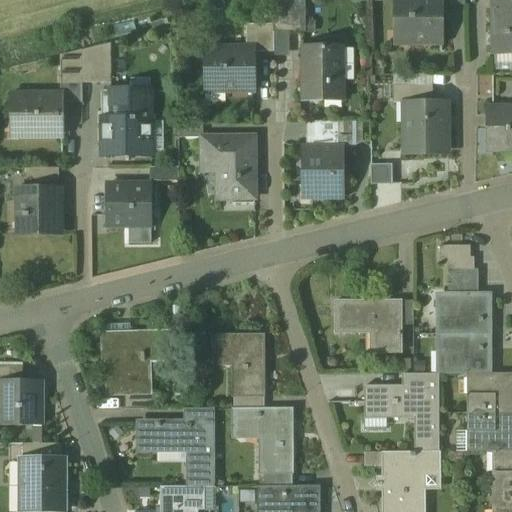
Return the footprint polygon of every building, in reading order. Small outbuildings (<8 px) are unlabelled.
[(305,0),(291,0),(273,4),(274,26),(274,34),(306,34),(305,0)] [(442,0),(397,0),(397,41),(442,41),(441,17),(439,17),(439,11),(443,11),(443,8),(443,1),(442,0)] [(511,0),(493,0),(493,56),(511,55),(511,0)] [(274,34),(274,26),(247,26),(246,48),(254,48),(254,54),(274,53),(274,34)] [(111,44),(82,52),(82,85),(112,84),(111,44)] [(246,48),(207,49),(208,90),(252,90),(252,61),(254,61),(254,54),(254,48),(246,48)] [(342,48),(303,48),(303,102),(343,102),(342,48)] [(82,52),(60,57),(61,93),(62,94),(63,105),(83,105),(82,85),(82,52)] [(446,102),(433,102),(433,86),(393,86),(393,104),(410,104),(410,123),(405,123),(405,153),(447,152),(446,102)] [(151,92),(102,93),(102,157),(152,156),(151,92)] [(61,93),(29,94),(29,96),(14,96),(14,115),(18,115),(18,136),(63,136),(63,105),(62,94),(61,93)] [(511,109),(492,109),(492,151),(511,150),(511,109)] [(338,123),(306,123),(306,149),(339,149),(338,123)] [(203,124),(179,124),(179,140),(202,139),(203,139),(203,124)] [(477,129),(479,152),(491,152),(490,128),(477,129)] [(255,200),(253,138),(203,139),(202,139),(202,173),(217,173),(218,200),(255,200)] [(306,149),(302,149),(303,183),(310,183),(310,199),(343,199),(343,149),(339,149),(306,149)] [(396,182),(396,164),(374,164),(374,182),(396,182)] [(179,168),(150,169),(150,183),(179,182),(179,168)] [(59,170),(27,170),(27,188),(59,188),(59,170)] [(375,184),(375,203),(401,203),(401,184),(375,184)] [(151,186),(107,187),(107,227),(151,227),(151,186)] [(27,188),(19,188),(20,234),(61,234),(60,203),(63,203),(63,188),(59,188),(27,188)] [(470,247),(440,247),(440,261),(448,261),(448,260),(470,260),(470,259),(470,247)] [(470,260),(448,260),(448,261),(448,271),(449,271),(474,271),(474,259),(470,259),(470,260)] [(474,271),(449,271),(449,284),(479,283),(478,271),(474,271)] [(479,296),(479,283),(449,284),(449,296),(479,296)] [(449,296),(445,296),(445,317),(438,317),(437,336),(492,336),(491,296),(479,296),(449,296)] [(403,303),(337,303),(337,335),(372,335),(372,353),(403,354),(403,325),(403,303)] [(413,303),(403,303),(403,325),(413,325),(413,303)] [(172,332),(105,334),(105,350),(110,350),(111,364),(109,364),(111,397),(124,397),(146,396),(146,395),(145,356),(173,355),(172,332)] [(492,336),(437,336),(437,376),(439,376),(472,376),(492,375),(492,336)] [(263,337),(214,338),(214,357),(234,358),(234,398),(263,398),(263,337)] [(23,368),(0,367),(0,383),(1,383),(1,408),(5,408),(5,381),(24,381),(23,368)] [(511,375),(492,375),(472,376),(472,396),(468,396),(467,414),(511,414),(511,375)] [(437,376),(402,376),(403,390),(394,390),(394,388),(365,388),(365,409),(386,409),(386,419),(415,419),(416,453),(439,453),(439,376),(437,376)] [(24,381),(5,381),(5,408),(1,408),(1,427),(43,427),(43,382),(24,381)] [(146,396),(124,397),(125,411),(158,410),(157,395),(146,395),(146,396)] [(263,398),(234,398),(233,410),(263,410),(263,398)] [(214,410),(186,410),(186,426),(162,426),(163,424),(142,424),(142,448),(175,448),(175,450),(192,450),(191,488),(199,488),(215,488),(214,410)] [(233,410),(232,410),(232,431),(260,431),(259,476),(260,476),(292,475),(293,475),(294,410),(263,410),(233,410)] [(511,414),(467,414),(467,433),(472,433),(472,453),(496,453),(511,453),(511,414)] [(63,445),(25,445),(25,463),(23,463),(23,494),(28,494),(28,511),(66,511),(66,463),(63,463),(63,445)] [(416,453),(365,454),(366,467),(385,467),(385,511),(423,511),(424,474),(440,474),(439,453),(416,453)] [(511,453),(496,453),(497,473),(493,473),(493,492),(511,492),(511,453)] [(292,475),(260,476),(260,488),(292,488),(292,475)] [(191,488),(162,488),(161,511),(198,511),(199,488),(191,488)] [(260,488),(257,488),(257,508),(285,508),(284,511),(318,511),(318,488),(292,488),(260,488)] [(511,511),(511,492),(493,492),(493,511),(496,511),(511,511)]
